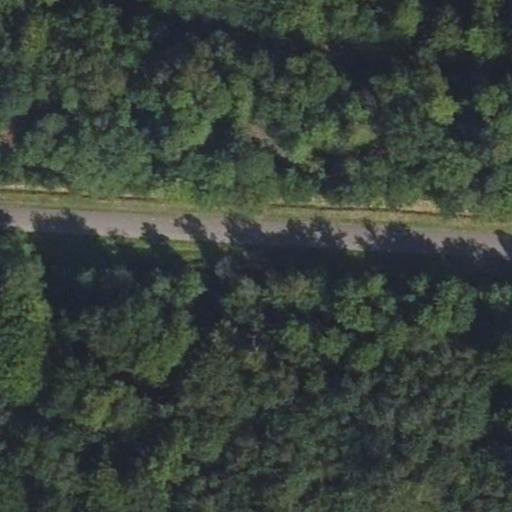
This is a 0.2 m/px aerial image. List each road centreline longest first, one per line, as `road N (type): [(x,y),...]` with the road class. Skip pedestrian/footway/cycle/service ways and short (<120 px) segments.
road 1 (unclassified): [(511,251),(0,222)]
road 2 (unknown): [(152,0),(332,42),(511,55)]
